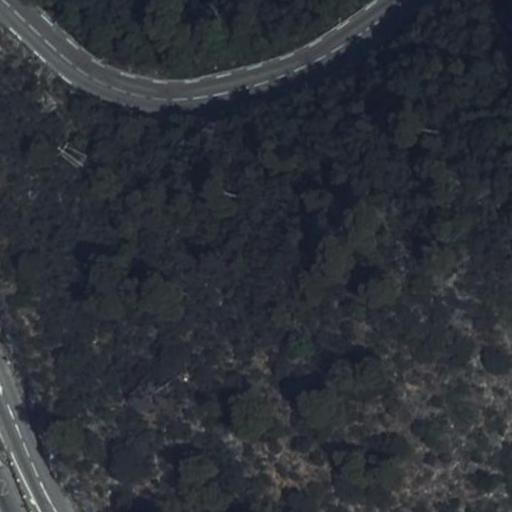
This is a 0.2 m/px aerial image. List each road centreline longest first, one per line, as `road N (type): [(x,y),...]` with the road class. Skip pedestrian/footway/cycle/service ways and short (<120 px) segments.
road 1 (tertiary): [(404,0),(367,29),(250,88),(171,100),(93,80),(4,0)]
road 2 (tertiary): [(0,379),(56,511)]
